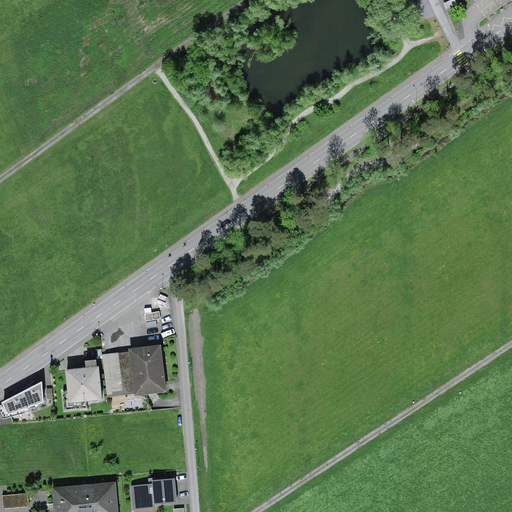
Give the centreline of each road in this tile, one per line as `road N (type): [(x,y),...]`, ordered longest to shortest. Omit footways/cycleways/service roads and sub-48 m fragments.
road 1 (tertiary): [(464,56),(173,262)]
road 2 (track): [(256,511),(511,341)]
road 3 (track): [(248,0),(0,179)]
road 4 (residential): [(197,511),(173,262)]
road 5 (tertiary): [(173,262),(0,386)]
